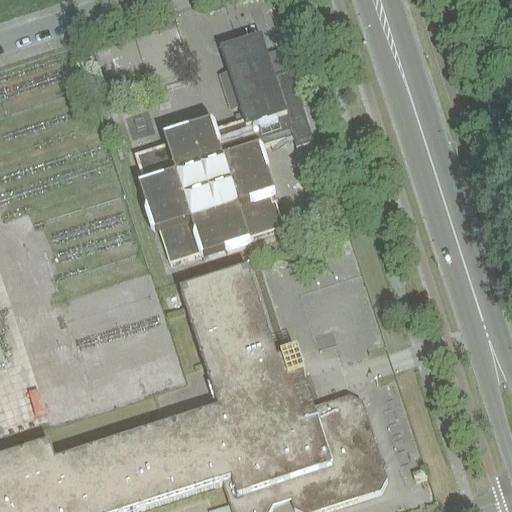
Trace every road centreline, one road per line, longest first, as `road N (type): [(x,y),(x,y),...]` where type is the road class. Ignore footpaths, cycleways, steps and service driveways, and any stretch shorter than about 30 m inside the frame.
road 1 (tertiary): [(485,333),(388,31)]
road 2 (residential): [(0,44),(137,0)]
road 3 (tertiary): [(485,333),(487,388),(511,463)]
